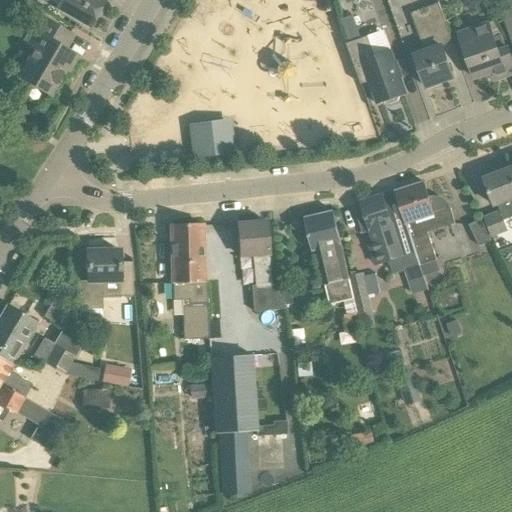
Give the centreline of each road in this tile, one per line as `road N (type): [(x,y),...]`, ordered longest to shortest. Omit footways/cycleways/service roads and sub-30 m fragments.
road 1 (residential): [(45,181),(119,205),(322,185),(392,169),(511,116)]
road 2 (residential): [(45,181),(152,0)]
